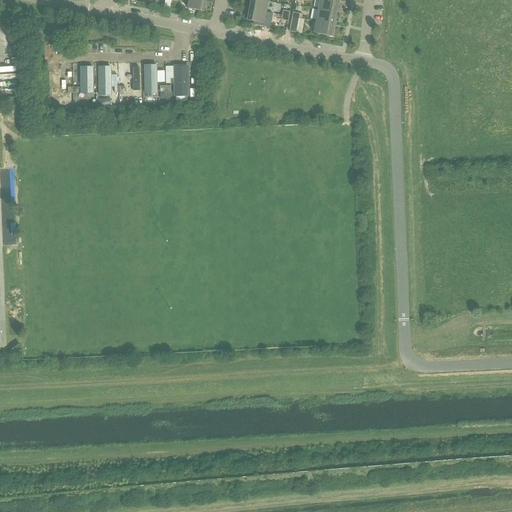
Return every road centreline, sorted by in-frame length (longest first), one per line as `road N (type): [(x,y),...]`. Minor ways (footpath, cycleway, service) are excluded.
road 1 (tertiary): [(511,364),(424,368),(406,352),(396,143)]
road 2 (residential): [(54,59),(179,54),(183,26)]
road 3 (tertiary): [(363,60),(217,33)]
